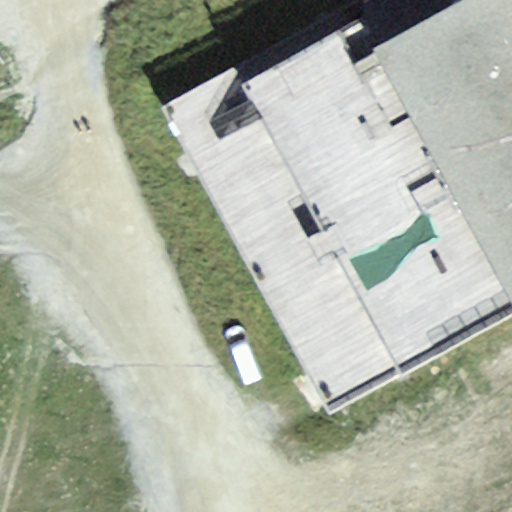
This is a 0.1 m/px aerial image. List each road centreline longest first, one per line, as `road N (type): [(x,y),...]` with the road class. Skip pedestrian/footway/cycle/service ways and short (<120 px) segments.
road 1 (track): [(0,496),(42,322),(83,218)]
road 2 (track): [(83,218),(59,0)]
road 3 (track): [(172,414),(83,218)]
